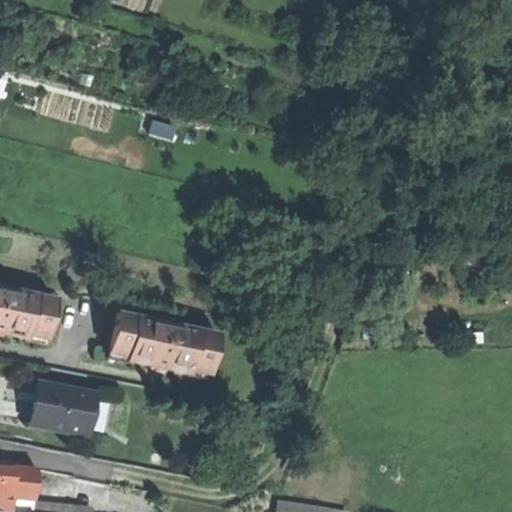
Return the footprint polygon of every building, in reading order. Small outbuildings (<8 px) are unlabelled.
[(148,135),(171,140),(174,128),(151,123),(148,135)] [(203,224),(238,234),(243,215),(208,206),(203,224)] [(45,339),(53,299),(0,288),(0,337),(1,335),(26,340),(27,335),(45,339)] [(117,313),(109,352),(128,356),(127,361),(151,366),(150,369),(157,370),(164,372),(165,369),(189,374),(190,370),(208,373),(217,334),(117,313)] [(38,385),(29,427),(50,432),(86,439),(94,396),(38,385)] [(0,511),(10,511),(12,499),(32,501),(35,467),(0,463),(0,511)]
